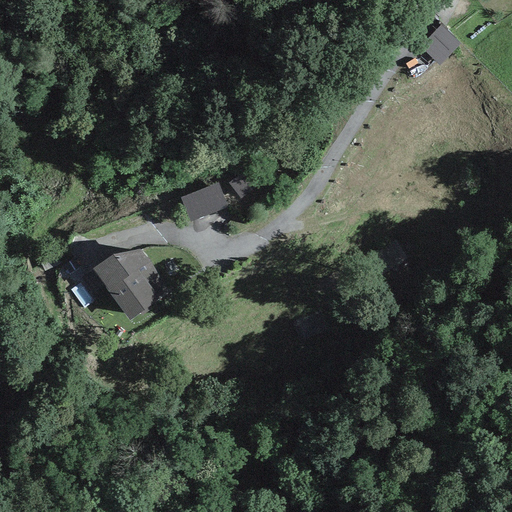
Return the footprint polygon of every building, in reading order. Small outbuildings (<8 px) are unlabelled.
[(460,45),(440,27),(419,49),(438,68),(460,45)] [(246,170),(229,184),(240,198),(258,185),(246,170)] [(395,242),(377,253),(388,271),(406,260),(395,242)] [(142,249),(116,254),(94,271),(130,321),(167,291),(142,249)] [(319,312),(291,322),(298,341),(326,332),(319,312)]
